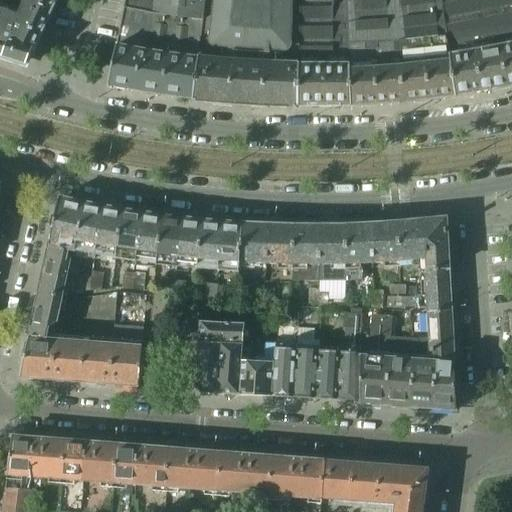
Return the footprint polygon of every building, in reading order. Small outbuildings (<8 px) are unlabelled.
[(55,0),(22,0),(24,1),(50,12),(55,0)] [(201,40),(205,0),(125,0),(120,28),(201,40)] [(299,108),(299,0),(205,0),(201,40),(199,58),(194,101),(227,104),(261,106),(299,108)] [(299,0),(299,108),(352,107),(347,0),(299,0)] [(393,0),(347,0),(352,107),(379,106),(403,104),(398,43),(393,0)] [(441,0),(393,0),(398,43),(403,104),(424,102),(456,98),(441,0)] [(511,0),(441,0),(456,98),(490,92),(511,87),(511,0)] [(50,12),(24,1),(20,12),(21,12),(3,59),(20,65),(28,61),(50,12)] [(1,9),(0,12),(0,58),(3,59),(21,12),(20,12),(12,8),(10,13),(1,9)] [(194,101),(199,58),(201,40),(120,28),(107,87),(142,93),(194,101)] [(83,204),(62,200),(59,199),(49,245),(68,250),(68,252),(74,253),(83,204)] [(94,257),(103,208),(83,204),(74,253),(94,257)] [(113,260),(122,211),(103,208),(94,257),(113,260)] [(134,263),(141,214),(122,211),(113,260),(134,263)] [(155,267),(162,217),(141,214),(134,263),(155,267)] [(175,269),(181,219),(162,217),(155,267),(175,269)] [(195,271),(201,222),(181,219),(175,269),(195,271)] [(445,220),(422,222),(397,224),(400,264),(427,261),(447,260),(445,224),(445,220)] [(217,273),(221,223),(201,222),(195,271),(217,273)] [(238,265),(241,225),(221,223),(217,273),(236,275),(237,265),(238,265)] [(397,224),(345,227),(346,266),(400,264),(397,224)] [(265,266),(267,226),(241,225),(238,265),(265,266)] [(292,267),(293,227),(267,226),(265,266),(292,267)] [(319,267),(319,227),(293,227),(292,267),(319,267)] [(346,266),(345,227),(319,227),(319,267),(346,266)] [(67,274),(70,262),(66,262),(68,252),(68,250),(49,245),(39,292),(62,297),(62,295),(74,292),(77,279),(77,275),(67,274)] [(447,260),(427,261),(428,271),(424,271),(425,287),(448,286),(447,260)] [(70,262),(67,274),(77,275),(79,264),(70,262)] [(103,274),(100,273),(92,272),(92,277),(90,291),(100,291),(103,274)] [(124,273),(122,288),(131,289),(133,274),(124,273)] [(144,275),(133,274),(131,289),(143,291),(144,275)] [(77,279),(74,292),(90,291),(92,277),(77,275),(77,279)] [(173,294),(174,281),(164,280),(163,293),(173,294)] [(184,295),(185,282),(174,281),(173,294),(184,295)] [(215,298),(216,286),(206,285),(205,297),(215,298)] [(390,286),(390,294),(405,295),(405,286),(390,286)] [(448,286),(425,287),(426,312),(450,311),(448,286)] [(254,287),(253,301),(263,301),(264,288),(254,287)] [(274,288),(264,288),(263,301),(273,302),(274,288)] [(309,290),(308,303),(318,304),(319,290),(309,290)] [(328,290),(319,290),(318,304),(328,304),(328,290)] [(62,297),(39,292),(28,338),(46,340),(49,329),(56,321),(61,300),(62,297)] [(362,292),(362,306),(372,306),(373,293),(362,292)] [(383,293),(373,293),(372,306),(382,306),(383,293)] [(418,299),(407,299),(387,298),(387,307),(407,307),(418,308),(418,299)] [(290,315),(290,307),(278,306),(277,314),(290,315)] [(407,408),(413,340),(408,340),(409,312),(392,311),(392,320),(378,319),(377,337),(371,337),(372,331),(362,330),(359,402),(359,405),(407,408)] [(455,412),(450,311),(426,312),(428,332),(429,339),(413,340),(407,408),(455,412)] [(359,402),(362,330),(363,316),(345,315),(344,346),(340,346),(337,401),(359,402)] [(244,325),(200,323),(198,348),(220,350),(242,351),(244,325)] [(294,399),(297,344),(297,329),(298,327),(276,327),(275,345),(272,398),(294,399)] [(315,400),(318,345),(318,341),(313,341),(314,330),(297,329),(297,344),(294,399),(315,400)] [(46,340),(28,338),(19,378),(49,380),(53,340),(46,340)] [(109,385),(112,345),(53,340),(49,380),(109,385)] [(139,387),(142,347),(112,345),(109,385),(139,387)] [(264,363),(241,362),(239,396),(272,398),(275,345),(265,345),(264,363)] [(340,346),(318,345),(315,400),(337,401),(340,346)] [(220,350),(198,348),(195,388),(200,394),(218,395),(220,350)] [(242,351),(220,350),(218,395),(239,396),(241,362),(242,351)] [(12,438),(5,486),(19,488),(21,476),(60,479),(63,442),(12,438)] [(116,446),(63,442),(60,479),(113,483),(116,446)] [(168,450),(116,446),(113,483),(165,487),(168,450)] [(220,454),(168,450),(165,487),(217,491),(220,454)] [(271,458),(220,454),(217,491),(269,495),(271,458)] [(323,462),(271,458),(269,495),(320,499),(323,462)] [(409,469),(323,462),(320,499),(334,500),(333,508),(358,510),(357,511),(421,511),(427,470),(409,469)] [(19,488),(5,486),(3,502),(29,506),(32,490),(19,488)] [(28,511),(29,506),(3,502),(1,511),(28,511)]
